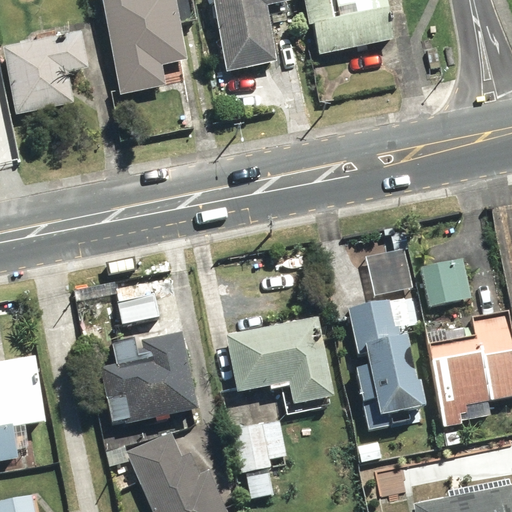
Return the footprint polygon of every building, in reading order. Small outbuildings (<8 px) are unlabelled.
[(102,0),(121,93),(165,84),(161,64),(188,59),(181,23),(197,20),(193,0),(102,0)] [(291,0),(212,0),(226,72),(278,62),(267,5),(292,0),(291,0)] [(304,0),(309,24),(315,23),(321,53),(393,39),(385,0),(304,0)] [(3,45),(17,114),(74,103),(68,72),(90,67),(82,29),(3,45)] [(511,203),(492,208),(509,296),(511,295),(511,203)] [(137,256),(112,261),(114,273),(139,269),(137,256)] [(466,256),(415,267),(425,311),(476,300),(466,256)] [(125,296),(123,283),(75,290),(77,303),(125,296)] [(118,299),(125,328),(164,319),(158,290),(118,299)] [(396,299),(346,309),(370,432),(417,422),(415,412),(436,408),(421,332),(403,336),(396,299)] [(81,325),(86,346),(109,340),(104,320),(81,325)] [(328,320),(231,335),(240,394),(286,387),(290,413),(341,406),(328,320)] [(474,322),(421,332),(436,408),(439,427),(499,416),(496,400),(511,397),(511,334),(504,336),(502,323),(475,328),(474,322)] [(99,366),(111,426),(204,407),(189,330),(115,345),(118,362),(99,366)] [(45,357),(0,365),(0,462),(27,457),(21,427),(57,420),(45,357)] [(142,479),(158,511),(232,511),(212,469),(203,473),(193,451),(184,455),(168,422),(108,451),(125,487),(142,479)] [(285,422),(232,430),(243,501),(278,495),(273,464),(291,461),(285,422)] [(511,511),(511,486),(408,507),(409,511),(511,511)] [(49,511),(46,493),(0,502),(0,511),(49,511)]
